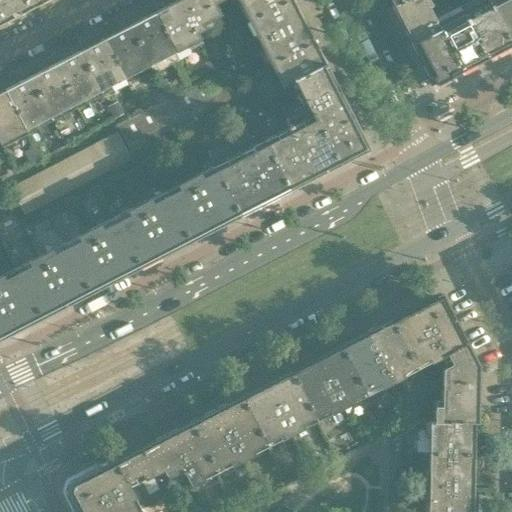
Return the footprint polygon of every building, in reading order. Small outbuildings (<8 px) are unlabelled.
[(0,0),(0,24),(17,16),(8,0),(0,0)] [(38,0),(8,0),(17,16),(41,3),(38,0)] [(216,16),(210,4),(218,0),(177,0),(175,1),(193,34),(201,30),(199,25),(216,16)] [(288,0),(237,0),(247,21),(288,0)] [(301,22),(290,0),(288,0),(247,21),(259,44),(301,22)] [(434,17),(427,5),(436,0),(400,0),(391,4),(410,42),(438,28),(433,18),(434,17)] [(509,46),(485,0),(457,0),(460,4),(457,5),(484,59),(509,46)] [(511,44),(511,0),(485,0),(509,46),(511,44)] [(193,34),(175,1),(151,14),(172,54),(196,41),(193,34)] [(457,5),(434,17),(433,18),(438,28),(459,71),(484,59),(457,5)] [(151,14),(125,27),(146,67),(172,54),(151,14)] [(267,60),(310,39),(301,22),(259,44),(267,60)] [(125,27),(101,39),(122,80),(146,67),(125,27)] [(438,28),(410,42),(429,78),(427,79),(431,86),(459,71),(438,28)] [(101,39),(76,52),(97,92),(122,80),(101,39)] [(323,64),(319,56),(310,39),(267,60),(276,78),(280,86),(292,80),(323,64)] [(225,61),(239,54),(236,48),(222,55),(225,61)] [(76,52),(51,65),(72,105),(97,92),(76,52)] [(228,67),(242,60),(239,54),(225,61),(228,67)] [(337,91),(325,68),(323,64),(292,80),(301,99),(305,107),(337,91)] [(51,65),(26,78),(47,118),(72,105),(51,65)] [(222,72),(117,125),(135,161),(240,107),(222,72)] [(26,78),(2,90),(23,130),(47,118),(26,78)] [(165,79),(162,80),(157,83),(159,86),(157,87),(161,94),(171,89),(165,79)] [(161,94),(157,87),(149,91),(153,98),(161,94)] [(0,91),(0,141),(23,130),(2,90),(0,91)] [(351,117),(337,91),(305,107),(310,115),(311,115),(320,133),(351,117)] [(121,115),(115,104),(106,109),(111,120),(121,115)] [(320,133),(311,115),(310,115),(284,128),(310,179),(337,165),(320,133)] [(351,117),(320,133),(337,165),(367,150),(351,117)] [(310,179),(284,128),(260,141),(262,145),(286,192),(310,179)] [(131,159),(117,132),(9,186),(23,214),(131,159)] [(286,192),(262,145),(260,141),(235,154),(261,204),(286,192)] [(261,204),(235,154),(210,166),(212,171),(236,217),(261,204)] [(236,217),(212,171),(210,166),(185,179),(211,230),(236,217)] [(211,230),(185,179),(160,192),(162,196),(186,243),(211,230)] [(186,243),(162,196),(160,192),(135,205),(161,256),(186,243)] [(161,256),(135,205),(110,218),(112,222),(136,268),(161,256)] [(136,268),(112,222),(110,218),(85,230),(111,281),(136,268)] [(111,281),(85,230),(61,243),(63,247),(87,294),(111,281)] [(87,294),(63,247),(61,243),(38,255),(63,306),(87,294)] [(63,306),(38,255),(13,268),(39,319),(63,306)] [(39,319),(13,268),(0,274),(0,302),(15,331),(39,319)] [(439,293),(432,296),(411,307),(437,355),(443,352),(442,351),(463,340),(442,299),(439,293)] [(0,302),(0,338),(15,331),(0,302)] [(411,307),(387,319),(412,368),(437,355),(411,307)] [(387,319),(362,332),(387,381),(412,368),(387,319)] [(362,332),(338,345),(362,394),(387,381),(362,332)] [(476,365),(463,340),(442,351),(443,352),(449,364),(440,368),(440,387),(476,388),(476,365)] [(338,345),(313,357),(338,406),(362,394),(338,345)] [(313,357),(288,370),(313,419),(338,406),(313,357)] [(288,370),(263,383),(288,432),(313,419),(288,370)] [(263,383),(238,396),(264,444),(288,432),(263,383)] [(476,388),(440,387),(439,406),(433,406),(433,422),(473,423),(475,423),(476,388)] [(437,399),(433,391),(419,398),(424,406),(433,402),(437,399)] [(238,396),(214,408),(239,457),(264,444),(238,396)] [(214,408),(189,421),(214,470),(239,457),(214,408)] [(165,433),(186,472),(191,482),(214,470),(189,421),(165,433)] [(473,423),(433,422),(428,422),(428,452),(474,453),(475,437),(472,436),(472,427),(473,423)] [(123,480),(138,472),(141,478),(161,468),(168,482),(186,472),(165,433),(69,483),(66,491),(77,511),(126,486),(123,480)] [(474,453),(428,452),(427,484),(471,485),(471,471),(474,472),(474,453)] [(471,485),(427,484),(426,511),(473,511),(474,501),(471,501),(471,485)] [(126,486),(77,511),(135,511),(139,510),(126,486)]
